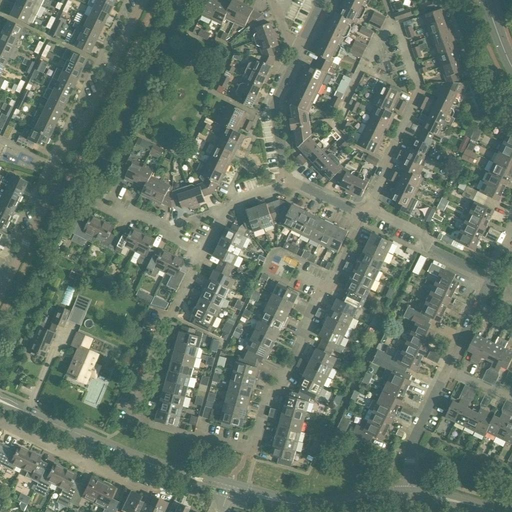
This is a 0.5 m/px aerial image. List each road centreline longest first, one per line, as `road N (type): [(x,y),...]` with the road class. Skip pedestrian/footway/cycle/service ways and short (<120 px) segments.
road 1 (residential): [(360,215),(271,393),(254,452),(132,418),(161,321),(171,317),(200,254)]
road 2 (residential): [(0,299),(52,191),(50,173),(75,145),(144,0)]
road 3 (residential): [(370,208),(421,89),(399,29),(375,37),(357,77)]
road 4 (tertiary): [(407,495),(306,504),(229,488)]
road 5 (tertiary): [(229,488),(93,439)]
road 6 (residential): [(489,279),(370,208)]
road 7 (residential): [(407,495),(410,447),(446,371)]
road 8 (residential): [(286,180),(275,104),(293,58)]
road 9 (residential): [(200,254),(166,237),(160,224),(138,213),(124,217),(98,200)]
road 10 (residential): [(200,254),(223,208),(286,180)]
